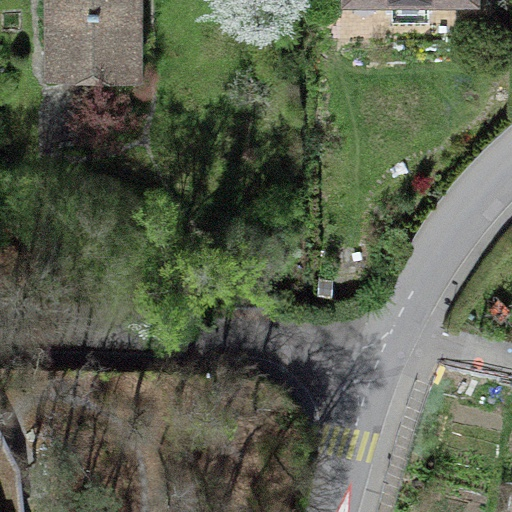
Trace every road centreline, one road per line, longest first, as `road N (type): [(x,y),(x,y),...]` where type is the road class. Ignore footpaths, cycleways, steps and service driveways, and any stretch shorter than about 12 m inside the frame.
road 1 (residential): [(376,364),(262,333),(0,333)]
road 2 (residential): [(376,364),(438,251),(511,161)]
road 3 (residential): [(336,511),(376,364)]
